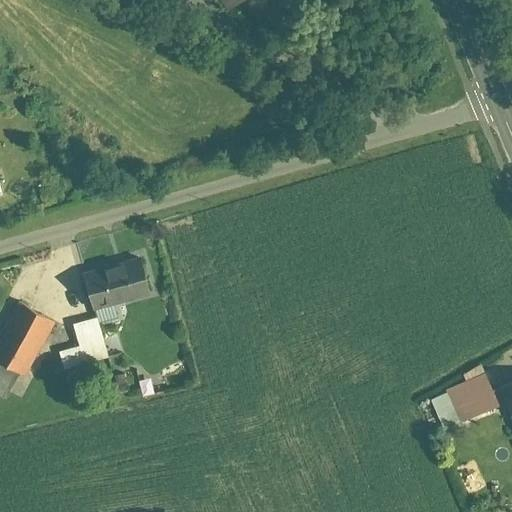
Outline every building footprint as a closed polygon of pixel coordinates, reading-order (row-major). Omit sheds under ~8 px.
[(152,254),(91,270),(100,306),(161,291),(152,254)] [(28,300),(0,347),(0,353),(26,369),(32,372),(62,320),(28,300)] [(66,349),(71,367),(115,356),(104,313),(80,320),(86,344),(66,349)] [(26,369),(0,353),(0,391),(9,397),(26,369)] [(443,432),(501,405),(495,391),(486,372),(445,391),(446,393),(429,401),(443,432)] [(511,382),(495,391),(501,405),(511,428),(511,382)]
